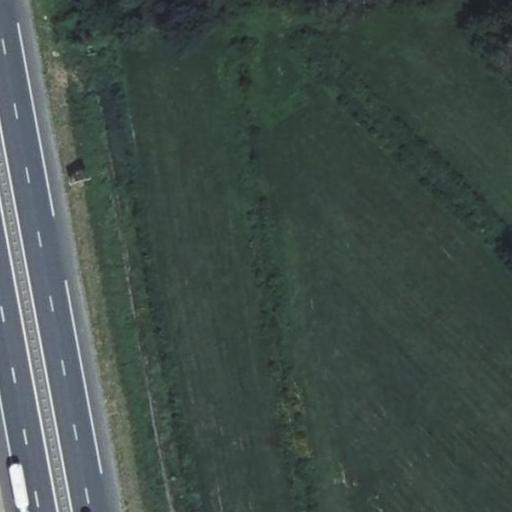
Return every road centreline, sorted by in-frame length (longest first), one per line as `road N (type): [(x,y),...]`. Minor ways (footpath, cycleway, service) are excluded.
road 1 (motorway): [(90,511),(0,22)]
road 2 (motorway): [(0,308),(37,511)]
